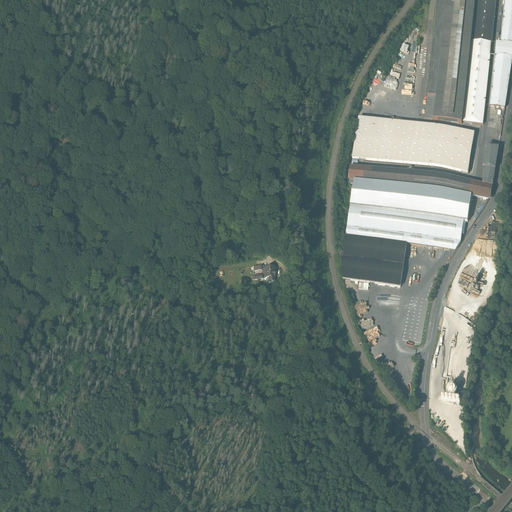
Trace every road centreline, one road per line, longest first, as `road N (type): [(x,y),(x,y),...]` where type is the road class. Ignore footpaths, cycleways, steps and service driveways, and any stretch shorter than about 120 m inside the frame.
road 1 (track): [(53,301),(71,287),(149,263),(278,259),(303,324),(333,346),(393,428),(422,444),(426,433)]
road 2 (secondary): [(503,511),(431,453),(421,412),(437,302),(497,194),(511,100)]
road 3 (track): [(48,511),(269,386)]
road 4 (track): [(290,286),(244,511)]
road 5 (track): [(149,263),(213,176),(219,147)]
